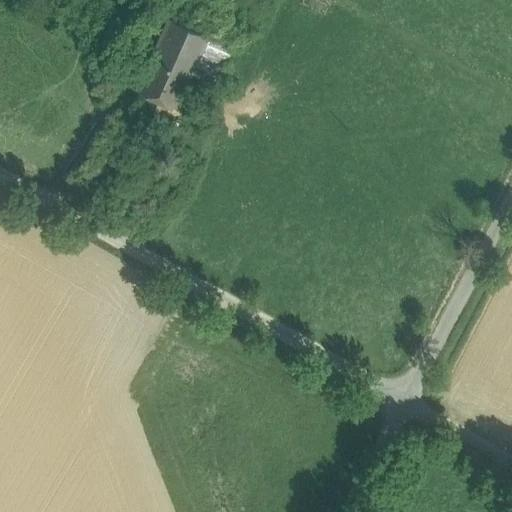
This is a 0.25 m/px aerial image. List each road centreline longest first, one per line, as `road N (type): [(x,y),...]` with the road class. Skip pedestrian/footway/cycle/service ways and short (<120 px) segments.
road 1 (residential): [(403,405),(0,178)]
road 2 (unclassified): [(511,197),(403,405)]
road 3 (residential): [(511,464),(403,405)]
road 4 (unclassified): [(403,405),(348,511)]
